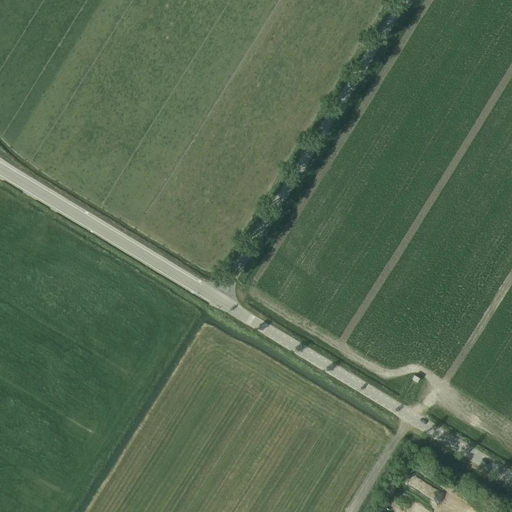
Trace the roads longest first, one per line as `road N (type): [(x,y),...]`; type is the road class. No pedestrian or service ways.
road 1 (unclassified): [(218,301),(407,0)]
road 2 (unclassified): [(511,476),(218,301)]
road 3 (unclassified): [(218,301),(0,170)]
